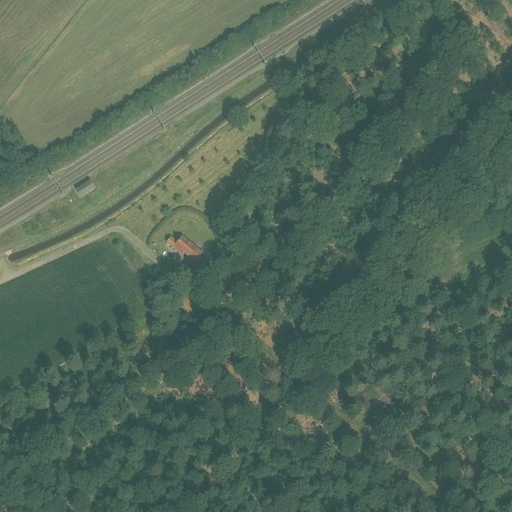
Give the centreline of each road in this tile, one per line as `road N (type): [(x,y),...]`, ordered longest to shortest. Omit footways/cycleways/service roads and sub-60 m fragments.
road 1 (track): [(452,511),(235,330),(0,485)]
road 2 (track): [(511,125),(294,378)]
